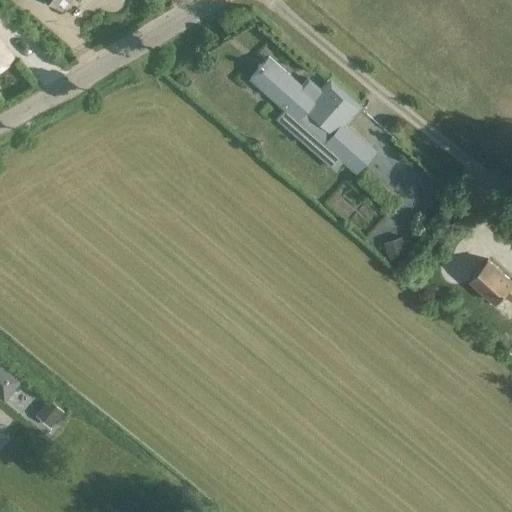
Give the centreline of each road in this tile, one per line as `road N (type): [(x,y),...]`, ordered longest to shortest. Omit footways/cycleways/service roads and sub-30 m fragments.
road 1 (residential): [(511,187),(477,170),(269,0)]
road 2 (unclassified): [(211,0),(0,125)]
